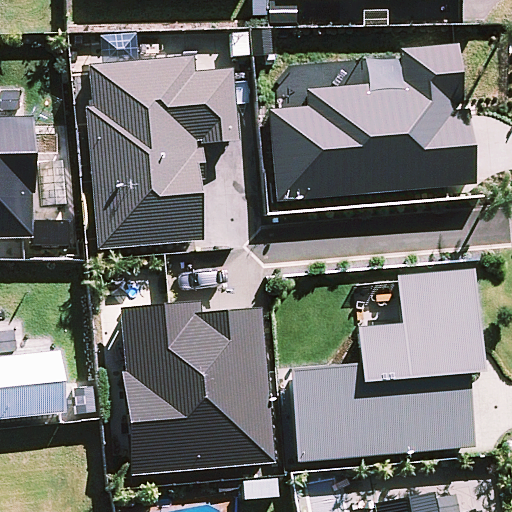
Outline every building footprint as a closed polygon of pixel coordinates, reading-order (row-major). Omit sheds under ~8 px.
[(471,178),(456,32),(403,38),(407,72),(309,82),(311,97),(272,101),(282,197),(471,178)] [(87,110),(82,110),(94,249),(199,240),(194,182),(200,182),(198,149),(193,149),(192,141),(197,141),(197,146),(236,142),(228,70),(192,74),(190,60),(84,67),(87,110)] [(0,233),(25,234),(25,222),(26,109),(0,109),(0,233)] [(479,355),(472,257),(394,263),(398,310),(349,314),(352,348),(288,352),(295,450),(470,436),(464,356),(479,355)] [(121,373),(117,373),(127,476),(273,464),(255,309),(197,314),(194,303),(117,310),(121,373)] [(0,419),(62,414),(55,352),(0,357),(0,419)] [(433,511),(430,491),(372,503),(373,511),(433,511)]
